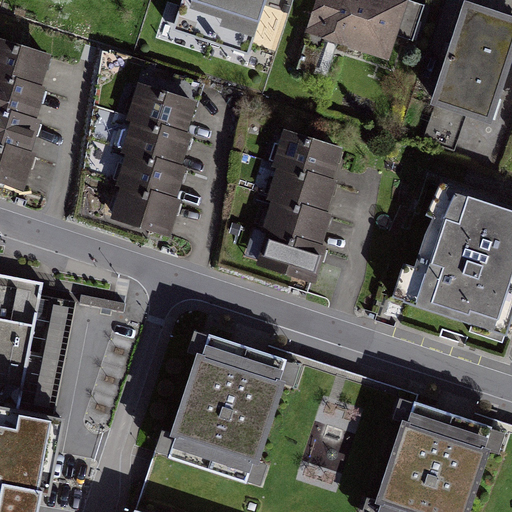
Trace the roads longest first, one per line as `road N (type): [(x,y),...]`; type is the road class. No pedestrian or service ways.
road 1 (residential): [(170,278),(511,390)]
road 2 (residential): [(170,278),(98,511)]
road 3 (residential): [(0,219),(170,278)]
